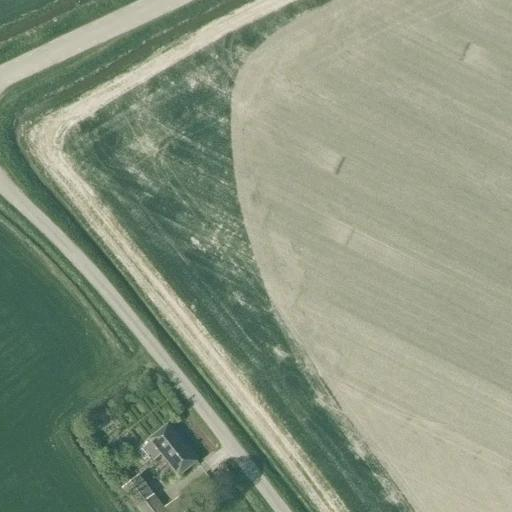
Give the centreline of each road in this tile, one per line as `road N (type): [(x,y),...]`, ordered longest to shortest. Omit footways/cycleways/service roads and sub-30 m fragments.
road 1 (unclassified): [(280,511),(81,264),(0,185)]
road 2 (tertiary): [(0,78),(170,0)]
